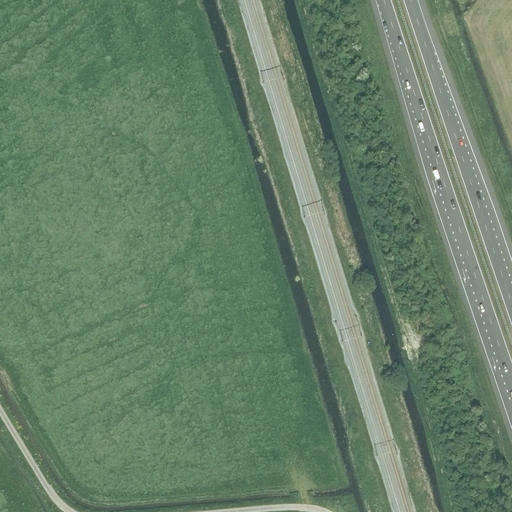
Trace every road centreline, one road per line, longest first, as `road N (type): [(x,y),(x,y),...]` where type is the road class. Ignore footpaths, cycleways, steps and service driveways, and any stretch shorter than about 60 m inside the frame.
road 1 (motorway): [(384,0),(511,382)]
road 2 (motorway): [(511,303),(410,0)]
